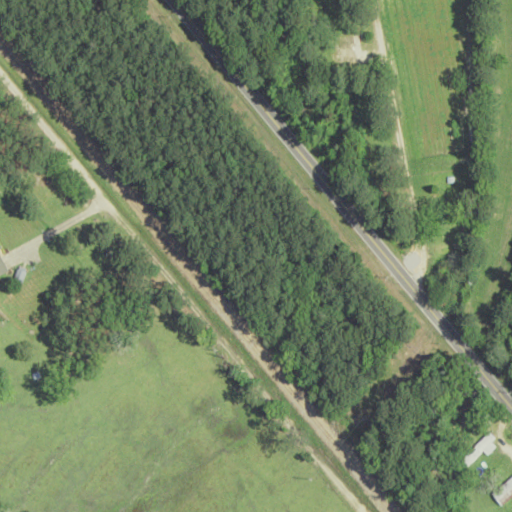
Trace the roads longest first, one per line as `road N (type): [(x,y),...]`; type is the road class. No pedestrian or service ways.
road 1 (residential): [(0,74),(357,511)]
road 2 (residential): [(511,413),(171,0)]
road 3 (residential): [(410,291),(420,271),(419,244),(372,0)]
